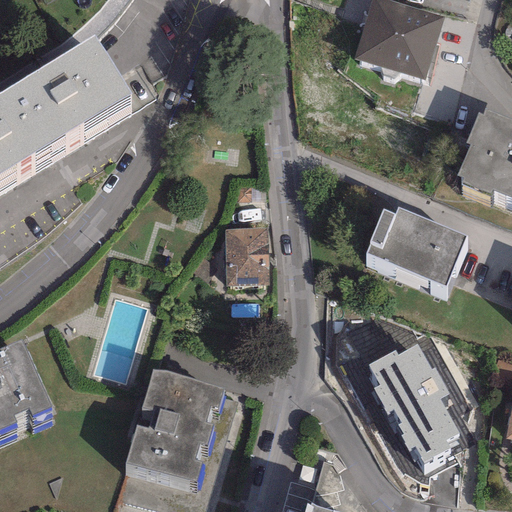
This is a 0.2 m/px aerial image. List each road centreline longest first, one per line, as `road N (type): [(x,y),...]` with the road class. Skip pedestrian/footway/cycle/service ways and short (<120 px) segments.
road 1 (residential): [(192,42),(150,153),(122,199),(0,321)]
road 2 (residential): [(294,388),(278,61)]
road 3 (residential): [(294,388),(397,511)]
road 4 (residential): [(262,511),(294,388)]
road 5 (residential): [(495,0),(480,85),(511,110)]
